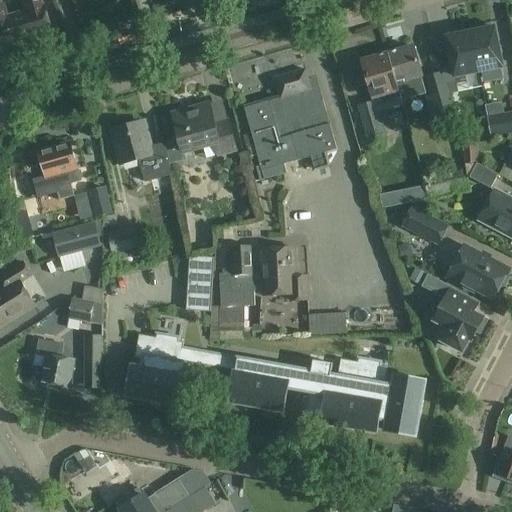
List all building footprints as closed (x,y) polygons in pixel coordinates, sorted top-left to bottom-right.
[(0,4),(0,47),(13,44),(5,16),(2,4),(0,4)] [(41,6),(22,11),(31,39),(49,33),(41,6)] [(31,39),(22,11),(5,16),(13,44),(31,39)] [(491,24),(473,27),(474,32),(471,33),(479,72),(503,67),(495,28),(492,28),(491,24)] [(449,32),(450,37),(447,38),(455,77),(479,72),(471,33),(467,34),(466,29),(449,32)] [(388,56),(400,101),(426,94),(414,49),(388,56)] [(400,101),(388,56),(363,62),(372,99),(387,95),(390,107),(401,104),(400,101)] [(457,122),(442,71),(425,77),(430,96),(426,98),(435,128),(457,122)] [(337,152),(323,101),(318,82),(310,84),(306,72),(276,80),(282,100),(245,110),(259,160),(265,181),(287,175),(285,166),(299,162),(337,152)] [(388,140),(377,101),(358,106),(360,112),(356,113),(363,139),(366,138),(369,145),(388,140)] [(173,116),(180,140),(167,143),(167,144),(171,164),(185,160),(184,154),(214,146),(218,159),(237,154),(227,117),(214,121),(211,111),(198,114),(197,109),(173,116)] [(505,118),(489,122),(492,137),(511,133),(511,112),(504,114),(505,118)] [(471,137),(468,120),(458,121),(461,138),(471,137)] [(154,157),(151,148),(145,124),(114,132),(122,165),(140,160),(145,177),(154,157)] [(33,139),(36,150),(70,141),(67,130),(33,139)] [(478,163),(477,142),(462,143),(463,164),(478,163)] [(39,198),(58,193),(60,200),(73,196),(70,186),(73,185),(70,174),(78,171),(71,144),(39,152),(45,178),(34,181),(39,198)] [(154,157),(145,177),(147,183),(173,176),(171,164),(167,144),(151,148),(154,157)] [(490,189),(497,175),(476,164),(469,178),(490,189)] [(467,191),(463,170),(425,178),(429,199),(467,191)] [(80,212),(87,216),(94,214),(95,215),(110,212),(104,188),(88,192),(89,196),(82,198),(78,205),(80,212)] [(393,191),(380,194),(383,207),(395,205),(393,191)] [(511,203),(510,202),(511,200),(493,191),(478,221),(508,237),(510,233),(511,234),(511,203)] [(411,207),(402,225),(437,243),(446,226),(411,207)] [(19,233),(20,239),(29,236),(30,238),(34,237),(27,212),(13,216),(19,233)] [(116,215),(103,217),(102,238),(104,237),(106,248),(104,248),(105,254),(107,254),(107,256),(152,245),(149,228),(137,231),(136,227),(109,233),(108,227),(118,225),(116,215)] [(100,247),(94,224),(53,235),(59,258),(100,247)] [(33,249),(29,236),(20,239),(17,240),(20,252),(33,249)] [(152,245),(107,256),(109,266),(116,264),(116,261),(149,255),(148,247),(152,246),(152,245)] [(234,248),(234,254),(226,254),(228,275),(221,275),(222,308),(255,306),(254,290),(260,290),(259,274),(252,274),(251,247),(234,248)] [(464,248),(447,280),(474,294),(475,291),(493,300),(499,288),(504,289),(509,279),(506,275),(508,271),(464,248)] [(289,296),(290,303),(306,302),(306,278),(294,278),(293,250),(262,251),(263,297),(289,296)] [(190,260),(186,314),(210,315),(214,261),(190,260)] [(22,263),(0,276),(0,282),(4,289),(0,291),(0,327),(34,307),(21,284),(31,277),(22,263)] [(427,276),(421,288),(441,298),(431,317),(436,319),(434,322),(438,325),(436,329),(446,334),(442,343),(463,354),(469,341),(471,342),(476,333),(480,336),(487,321),(465,310),(471,299),(427,276)] [(85,286),(82,300),(82,301),(101,305),(104,290),(85,286)] [(95,305),(73,301),(69,321),(91,325),(95,305)] [(278,325),(277,354),(301,355),(302,325),(278,325)] [(377,332),(379,361),(413,359),(411,330),(377,332)] [(102,369),(102,335),(88,336),(85,336),(84,368),(102,369)] [(377,433),(379,419),(387,421),(385,431),(415,436),(425,381),(395,376),(393,386),(385,385),(388,368),(380,367),(381,363),(359,359),(358,363),(341,360),(338,376),(331,375),(333,364),(314,360),(312,371),(183,349),(183,346),(178,345),(179,339),(157,335),(156,338),(139,335),(135,358),(144,360),(142,368),(132,366),(127,397),(182,406),(187,376),(185,376),(188,362),(236,371),(236,372),(234,372),(229,402),(284,412),(288,388),(308,392),(304,414),(323,418),(322,423),(377,433)] [(37,356),(48,357),(44,386),(71,391),(75,361),(62,358),(64,346),(40,341),(37,356)] [(511,438),(510,438),(501,460),(511,464),(511,471),(509,479),(511,480),(509,484),(511,484),(511,438)] [(194,472),(179,481),(147,501),(143,494),(142,495),(138,490),(117,503),(122,511),(168,511),(190,498),(184,488),(205,474),(194,472)] [(192,497),(190,498),(168,511),(201,511),(202,511),(192,497)]
